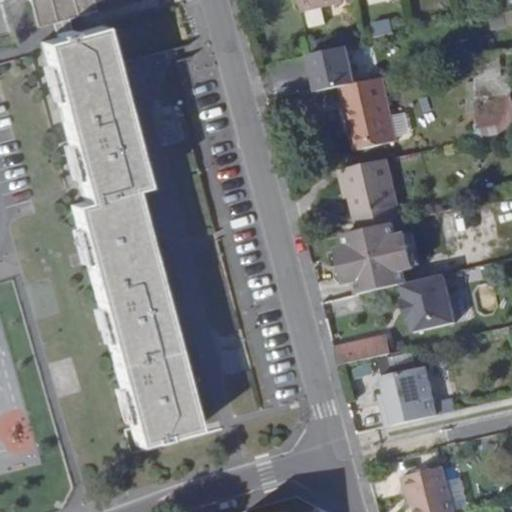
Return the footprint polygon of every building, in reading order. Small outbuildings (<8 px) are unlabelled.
[(90,0),(27,0),(35,28),(51,24),(65,20),(95,13),(90,0)] [(90,0),(95,13),(148,0),(90,0)] [(301,0),(305,14),(324,9),(345,3),(344,0),(301,0)] [(324,9),(305,14),(311,40),(331,35),(324,9)] [(372,36),(390,32),(387,18),(368,22),(372,36)] [(65,20),(51,24),(56,39),(69,37),(65,20)] [(69,37),(56,39),(39,44),(83,204),(70,208),(133,447),(190,431),(127,192),(140,189),(98,29),(69,37)] [(396,142),(381,79),(345,86),(349,108),(344,109),(354,152),(396,142)] [(345,86),(340,88),(344,109),(349,108),(345,86)] [(475,134),(511,129),(511,96),(471,102),(475,134)] [(396,139),(407,137),(403,112),(391,114),(396,139)] [(384,161),(335,172),(339,189),(343,188),(346,200),(350,218),(394,208),(384,161)] [(350,218),(354,233),(391,225),(397,223),(394,208),(350,218)] [(354,233),(342,236),(344,248),(333,251),(338,269),(349,267),(352,279),(400,267),(411,265),(403,235),(393,237),(391,225),(354,233)] [(349,267),(338,269),(341,281),(352,279),(349,267)] [(352,279),(355,297),(400,287),(404,286),(400,267),(352,279)] [(404,286),(400,287),(403,301),(398,302),(403,322),(408,321),(411,335),(452,326),(441,277),(404,286)] [(332,348),(337,367),(385,356),(381,336),(332,348)] [(381,410),(385,427),(435,415),(424,368),(381,378),(384,394),(387,409),(381,410)] [(384,394),(377,396),(381,410),(387,409),(384,394)] [(414,509),(414,511),(451,511),(443,470),(401,478),(404,495),(411,494),(414,509)] [(408,510),(414,509),(411,494),(404,495),(408,510)]
